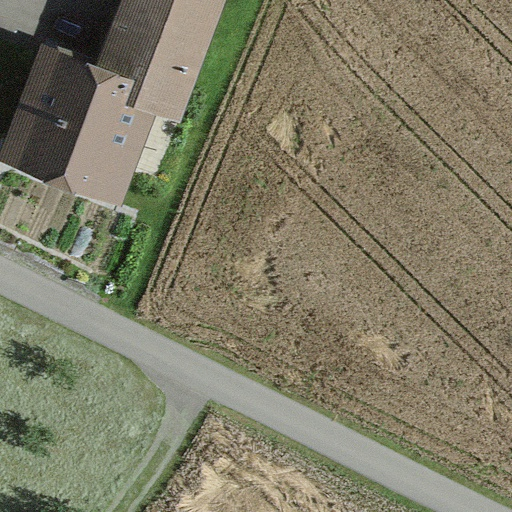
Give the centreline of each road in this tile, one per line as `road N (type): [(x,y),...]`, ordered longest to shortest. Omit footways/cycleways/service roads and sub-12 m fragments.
road 1 (unclassified): [(0,277),(479,511)]
road 2 (track): [(195,371),(147,477),(116,511)]
